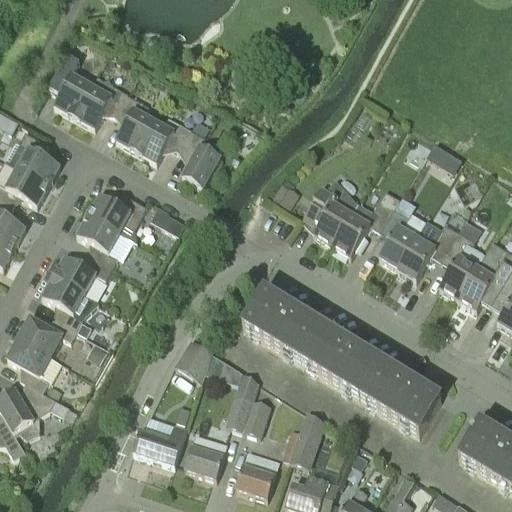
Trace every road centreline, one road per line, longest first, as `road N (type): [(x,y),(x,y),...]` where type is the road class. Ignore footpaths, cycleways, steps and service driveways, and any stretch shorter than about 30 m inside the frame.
road 1 (residential): [(511,406),(284,266),(257,259)]
road 2 (unclassified): [(257,259),(231,272),(171,341),(98,493)]
road 3 (residential): [(257,259),(200,215),(91,158)]
road 4 (residential): [(0,320),(91,158)]
